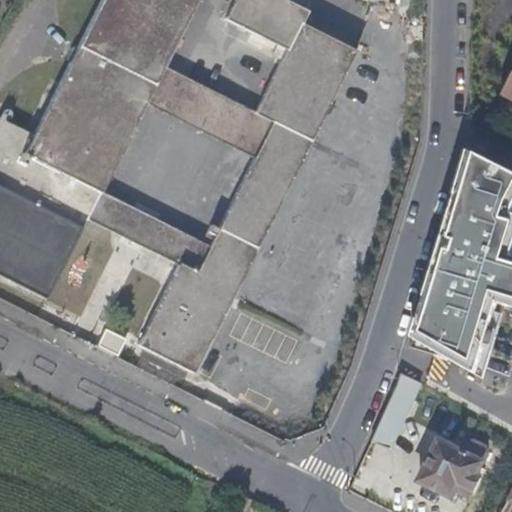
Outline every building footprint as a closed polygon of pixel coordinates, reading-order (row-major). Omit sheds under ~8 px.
[(282,50),(249,112),(268,122),(249,158),(204,247),(97,192),(142,104),(161,66),(194,0),(95,0),(27,133),(0,118),(0,277),(40,298),(82,218),(174,266),(133,345),(187,373),(353,51),(300,24),(305,13),(279,0),(232,0),(222,19),(282,50)] [(268,122),(249,112),(161,66),(142,104),(249,158),(268,122)] [(511,76),(501,97),(511,102),(511,76)] [(453,242),(450,252),(510,270),(511,263),(511,173),(472,154),(446,240),(453,242)] [(511,302),(511,270),(510,270),(450,252),(442,250),(417,338),(473,369),(494,298),(511,302)] [(397,386),(417,396),(421,386),(401,376),(397,386)] [(397,386),(371,442),(389,451),(417,396),(397,386)] [(465,489),(474,494),(481,478),(478,476),(489,455),(485,446),(474,440),(464,443),(459,452),(439,442),(418,483),(451,500),(455,491),(462,494),(465,489)]
